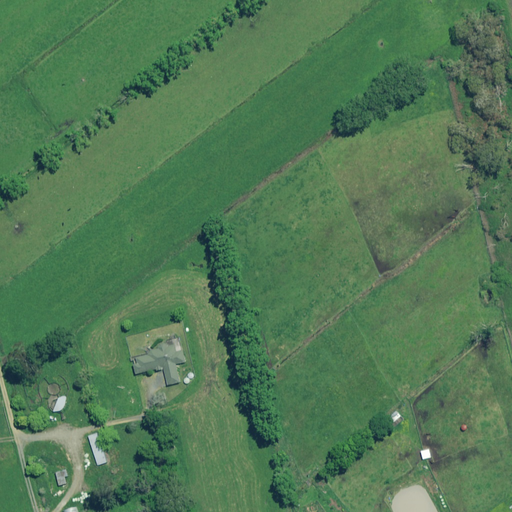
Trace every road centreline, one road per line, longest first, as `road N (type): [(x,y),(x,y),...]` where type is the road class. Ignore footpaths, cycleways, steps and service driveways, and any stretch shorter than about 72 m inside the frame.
road 1 (track): [(14,435),(156,408),(177,511)]
road 2 (track): [(0,377),(34,511)]
